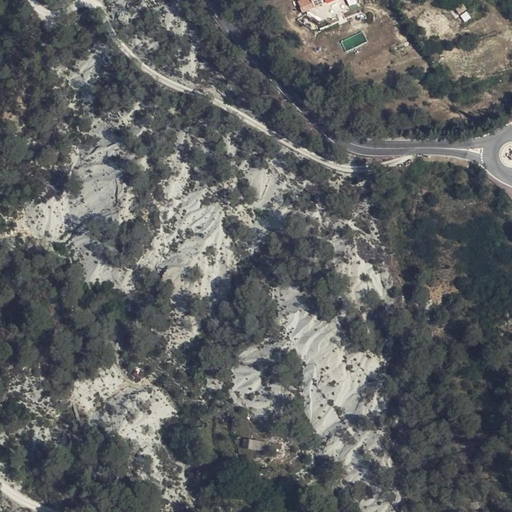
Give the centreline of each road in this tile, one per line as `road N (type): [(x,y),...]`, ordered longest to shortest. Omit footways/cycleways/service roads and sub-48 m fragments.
road 1 (track): [(408,148),(401,159),(373,166),(323,162),(149,72),(86,1),(48,15),(31,0)]
road 2 (secondary): [(454,148),(375,149),(337,140),(235,37),(213,0)]
